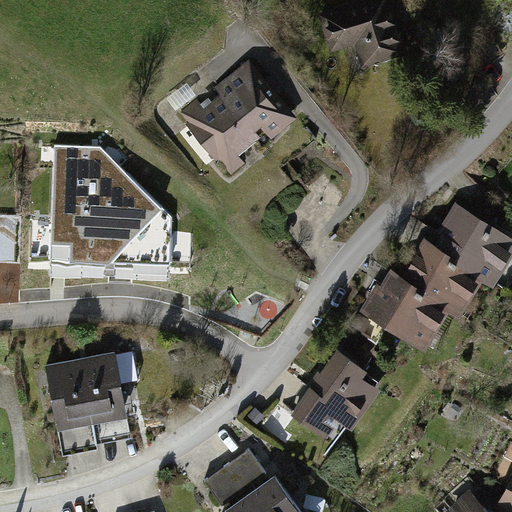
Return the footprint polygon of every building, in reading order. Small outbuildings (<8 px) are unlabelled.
[(387,0),(361,0),(321,13),(332,50),(354,43),(361,65),(404,52),(387,0)] [(249,63),(177,121),(225,179),(296,121),(249,63)] [(101,146),(55,145),(51,273),(170,278),(173,217),(101,146)] [(511,158),(497,171),(511,187),(511,158)] [(511,237),(454,204),(430,244),(481,274),(493,281),(511,248),(511,237)] [(459,311),(481,274),(430,244),(423,240),(401,277),(447,305),(459,311)] [(423,347),(447,305),(401,277),(384,268),(359,310),(423,347)] [(110,350),(76,356),(88,420),(122,414),(110,350)] [(339,352),(294,414),(326,437),(339,419),(351,428),(378,391),(360,378),(365,371),(339,352)] [(76,356),(43,362),(54,426),(88,420),(76,356)] [(294,511),(248,447),(222,465),(256,511),(294,511)] [(256,511),(222,465),(196,484),(216,511),(256,511)] [(511,511),(511,479),(497,511),(511,511)] [(485,511),(465,489),(440,511),(485,511)]
